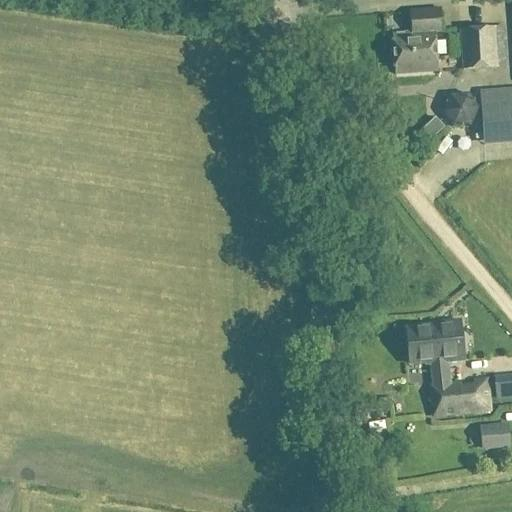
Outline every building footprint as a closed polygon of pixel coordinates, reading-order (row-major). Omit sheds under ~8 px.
[(437,72),(434,33),(442,32),(440,8),(409,11),(411,33),(392,34),(395,75),(437,72)] [(459,29),(461,70),(496,68),(494,27),(459,29)] [(467,94),(448,96),(442,113),(452,128),(471,127),(479,109),(467,94)] [(490,143),(511,141),(511,98),(487,100),(490,143)] [(443,126),(434,116),(418,131),(427,141),(443,126)] [(432,385),(430,385),(433,417),(463,414),(461,387),(460,382),(441,384),(439,363),(464,360),(460,320),(434,322),(434,326),(405,329),(408,365),(426,363),(426,364),(431,364),(432,385)] [(511,377),(491,380),(492,396),(511,394),(511,377)] [(461,387),(463,414),(490,411),(487,380),(474,381),(475,386),(461,387)] [(506,425),(481,428),(483,448),(508,446),(506,425)]
